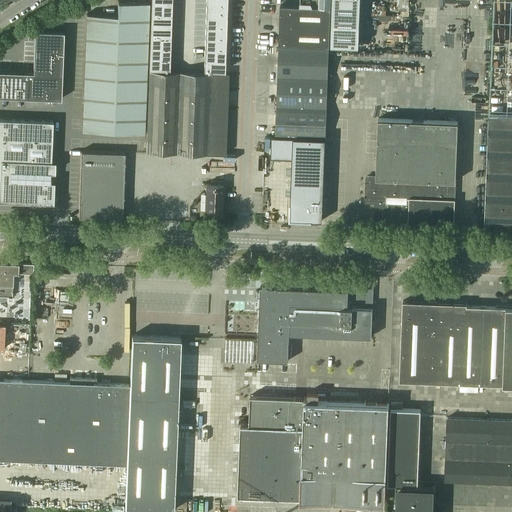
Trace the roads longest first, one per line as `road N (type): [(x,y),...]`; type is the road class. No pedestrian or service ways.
road 1 (tertiary): [(511,252),(244,241)]
road 2 (tertiary): [(244,241),(0,231)]
road 3 (unclassified): [(244,241),(250,0)]
road 4 (unknown): [(60,233),(66,20)]
